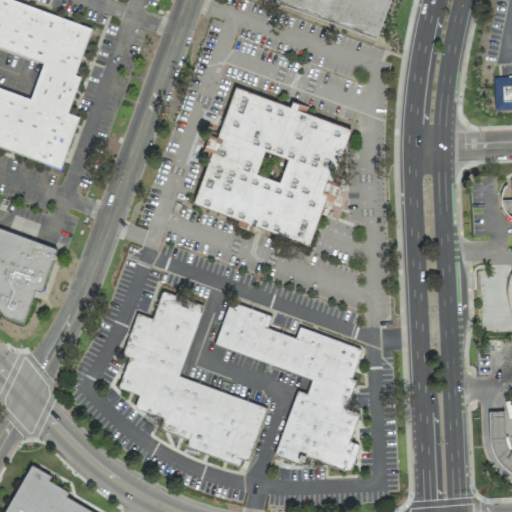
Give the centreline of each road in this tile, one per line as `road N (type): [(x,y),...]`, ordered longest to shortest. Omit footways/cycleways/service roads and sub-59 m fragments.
road 1 (secondary): [(455,511),(440,119),(464,0)]
road 2 (secondary): [(432,0),(410,149),(425,511)]
road 3 (tertiary): [(192,0),(81,305),(30,396)]
road 4 (tertiary): [(176,511),(110,473),(30,396)]
